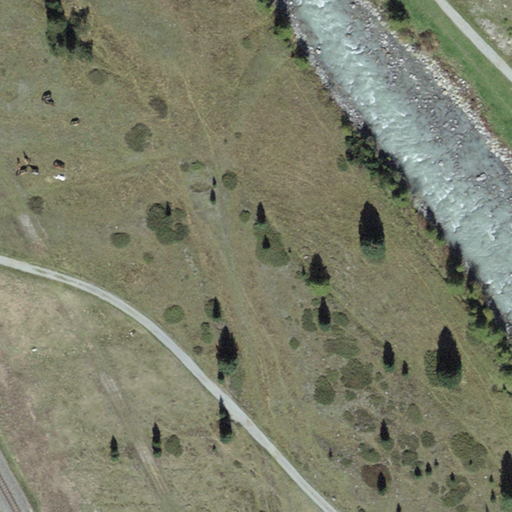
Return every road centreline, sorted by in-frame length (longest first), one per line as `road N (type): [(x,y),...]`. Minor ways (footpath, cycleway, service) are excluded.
road 1 (track): [(53,275),(134,312),(158,332),(330,511)]
road 2 (track): [(53,275),(0,167)]
